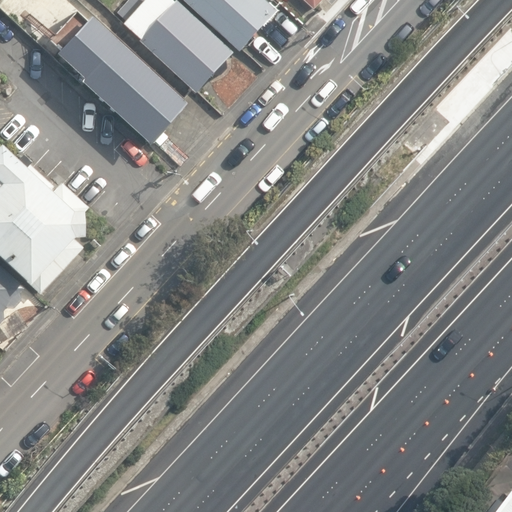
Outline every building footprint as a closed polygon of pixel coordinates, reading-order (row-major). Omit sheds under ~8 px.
[(249,62),(181,0),(152,0),(132,22),(215,99),(249,62)] [(289,17),(270,0),(191,0),(253,56),(289,17)] [(299,0),(317,16),(330,0),(299,0)] [(197,112),(97,20),(61,59),(162,150),(197,112)] [(84,210),(0,134),(0,268),(38,303),(84,253),(84,210)] [(0,328),(25,301),(0,277),(0,328)] [(511,511),(511,490),(505,499),(494,511),(511,511)]
